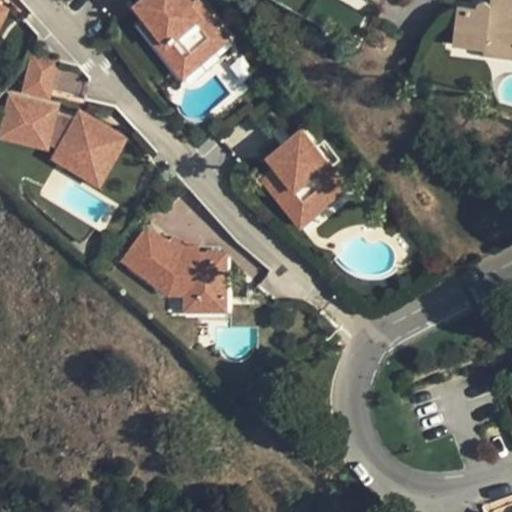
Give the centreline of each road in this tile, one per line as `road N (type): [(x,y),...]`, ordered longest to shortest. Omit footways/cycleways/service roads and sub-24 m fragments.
road 1 (residential): [(376,340),(189,168),(42,0)]
road 2 (residential): [(511,468),(448,486),(390,479),(359,434),(355,407),(376,340)]
road 3 (residential): [(376,340),(511,270)]
